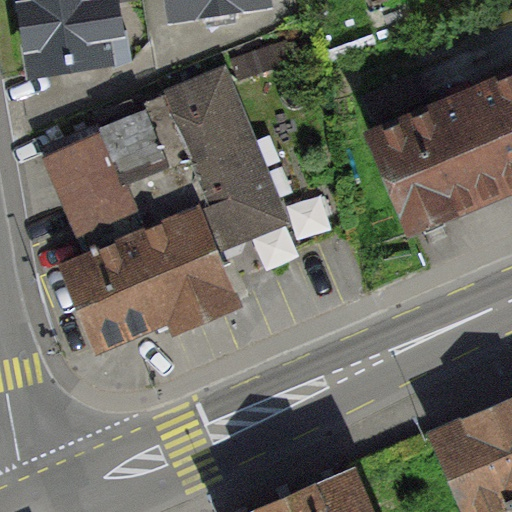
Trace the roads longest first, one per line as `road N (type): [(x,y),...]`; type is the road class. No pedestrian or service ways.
road 1 (secondary): [(42,507),(511,301)]
road 2 (tertiary): [(0,344),(20,468),(42,507)]
